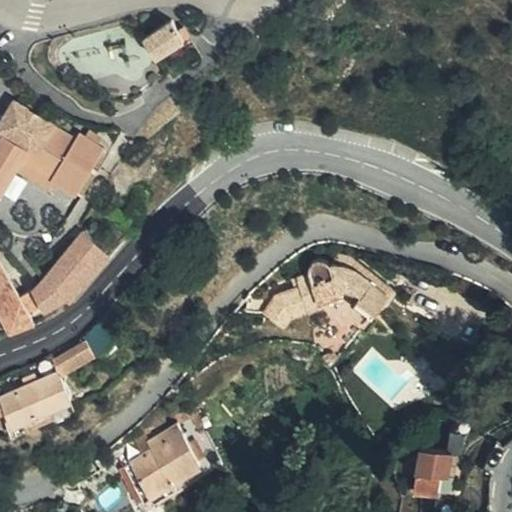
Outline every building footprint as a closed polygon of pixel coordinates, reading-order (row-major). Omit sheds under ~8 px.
[(197,40),(184,23),(158,43),(170,60),(197,40)] [(0,63),(15,55),(3,38),(0,39),(0,63)] [(59,165),(78,175),(86,167),(102,133),(81,120),(75,129),(54,119),(57,113),(40,103),(33,114),(7,99),(0,110),(0,131),(3,133),(0,138),(0,183),(7,188),(22,162),(35,138),(65,155),(59,165)] [(74,191),(59,165),(65,155),(35,138),(22,162),(74,191)] [(53,300),(55,301),(73,292),(111,245),(88,226),(69,248),(52,269),(53,290),(53,300)] [(0,295),(23,328),(44,316),(35,301),(25,283),(14,271),(0,254),(0,295)] [(343,266),(339,270),(377,297),(382,289),(357,266),(343,266)] [(44,316),(53,290),(52,269),(35,301),(44,316)] [(358,315),(368,323),(371,322),(386,303),(377,297),(339,270),(333,275),(327,271),(324,270),(319,270),(315,272),(312,277),(312,284),(299,288),(303,298),(296,301),(276,306),(265,318),(286,336),(297,323),(324,314),(324,310),(342,305),(342,300),(351,298),(364,308),(358,315)] [(293,290),(296,301),(303,298),(299,288),(293,290)] [(371,322),(368,323),(374,328),(395,300),(382,289),(377,297),(386,303),(371,322)] [(91,334),(57,349),(65,367),(99,353),(91,334)] [(84,364),(92,379),(94,384),(125,357),(116,343),(84,364)] [(92,379),(19,413),(15,415),(22,428),(38,421),(48,431),(104,405),(94,384),(92,379)] [(191,433),(168,448),(164,451),(160,445),(134,461),(140,472),(144,470),(164,501),(214,472),(191,433)] [(456,447),(427,442),(420,486),(442,489),(446,470),(452,471),(456,447)]
